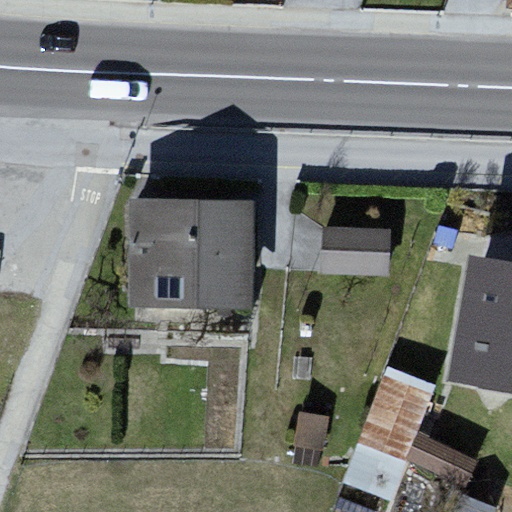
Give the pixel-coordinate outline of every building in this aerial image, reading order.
[(235,197),(134,203),(140,296),(241,290),(235,197)] [(323,226),(322,261),(382,263),(384,228),(323,226)] [(511,254),(470,249),(456,366),(511,372),(511,254)] [(427,380),(385,367),(362,442),(403,455),(427,380)] [(326,412),(301,409),(297,441),(322,444),(326,412)]
